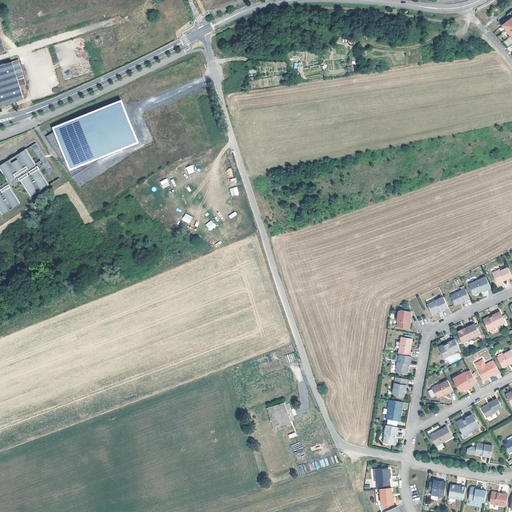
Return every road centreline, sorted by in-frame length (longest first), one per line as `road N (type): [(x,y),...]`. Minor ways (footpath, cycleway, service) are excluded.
road 1 (residential): [(204,30),(261,227),(335,436),(346,446),(406,458)]
road 2 (tertiary): [(18,115),(204,30)]
road 3 (residential): [(511,290),(430,330),(411,432)]
road 4 (tertiary): [(350,0),(436,9),(478,0)]
